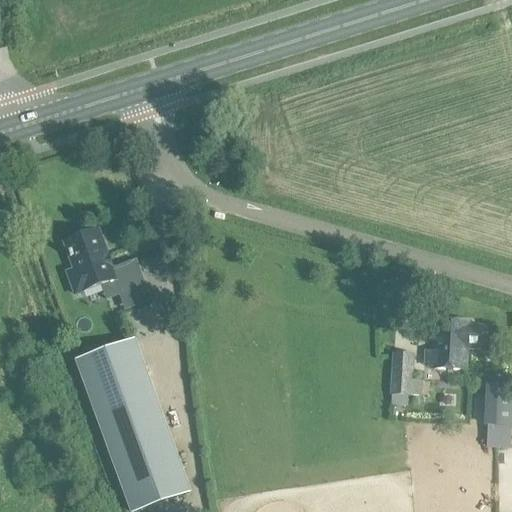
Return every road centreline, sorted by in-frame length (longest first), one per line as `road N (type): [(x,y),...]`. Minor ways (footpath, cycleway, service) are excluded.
road 1 (unclassified): [(511,288),(200,194),(172,168),(141,86)]
road 2 (primary): [(141,86),(421,0)]
road 3 (primary): [(141,86),(26,124)]
